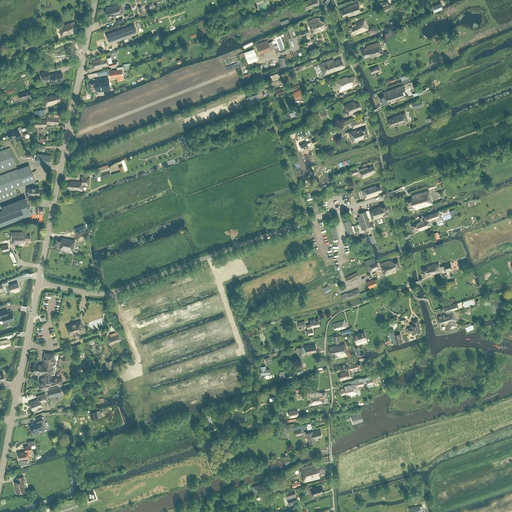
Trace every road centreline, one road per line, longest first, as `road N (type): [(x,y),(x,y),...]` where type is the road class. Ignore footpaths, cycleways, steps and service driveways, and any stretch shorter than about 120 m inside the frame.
road 1 (unclassified): [(37,282),(110,292),(387,194)]
road 2 (unclassified): [(37,282),(94,0)]
road 3 (unclassified): [(0,476),(37,282)]
